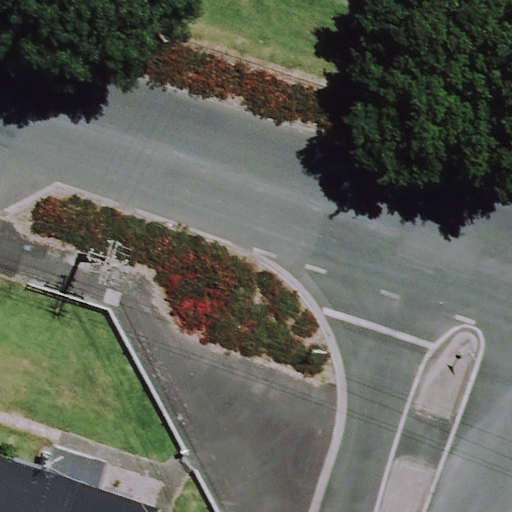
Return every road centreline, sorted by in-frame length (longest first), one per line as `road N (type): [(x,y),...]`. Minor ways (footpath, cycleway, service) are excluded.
road 1 (residential): [(0,82),(482,242)]
road 2 (residential): [(398,511),(482,242)]
